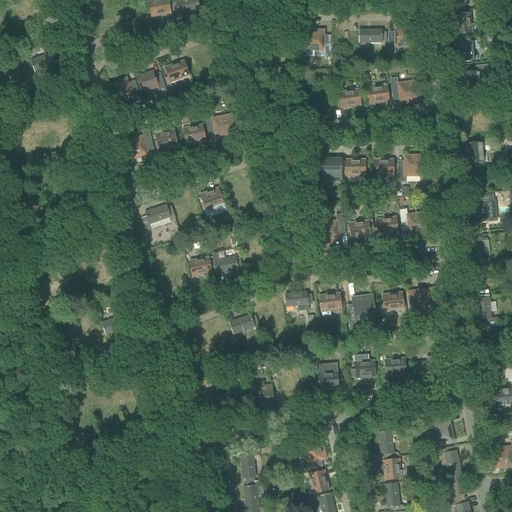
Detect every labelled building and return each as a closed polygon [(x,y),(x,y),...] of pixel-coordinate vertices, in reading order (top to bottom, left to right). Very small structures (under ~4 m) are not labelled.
[(158,0),(156,1),(155,0),(147,0),(151,18),(170,14),(167,0),(158,0)] [(175,2),(171,3),(173,12),(177,11),(177,13),(199,9),(197,0),(179,0),(174,1),(175,2)] [(466,7),(465,0),(452,0),(454,8),(456,8),(457,12),(465,11),(465,7),(466,7)] [(453,15),(455,35),(475,33),(474,25),(471,25),(469,14),(453,15)] [(394,37),(388,37),(388,53),(395,53),(395,47),(414,48),(414,28),(394,27),(394,37)] [(381,30),(359,30),(359,44),(382,44),(382,42),(385,42),(385,33),(381,33),(381,30)] [(330,41),(323,41),(323,31),(304,31),(304,51),(323,51),(323,57),(330,57),(330,41)] [(49,42),(53,54),(59,52),(55,40),(49,42)] [(456,43),(458,63),(474,61),(473,50),(477,49),(476,41),(456,43)] [(30,61),(31,63),(35,73),(56,65),(50,48),(44,51),(46,55),(30,61)] [(164,68),(167,78),(169,83),(188,77),(183,62),(164,68)] [(492,65),(458,68),(461,94),(481,92),(480,84),(487,83),(486,72),(493,71),(492,65)] [(152,72),(139,77),(144,92),(157,88),(158,90),(164,88),(159,74),(153,76),(152,72)] [(126,78),(107,85),(114,103),(133,97),(135,103),(141,100),(136,86),(130,88),(126,78)] [(399,95),(399,99),(400,105),(419,102),(416,82),(397,85),(396,79),(390,80),(392,96),(399,95)] [(366,85),(369,105),(388,102),(386,86),(375,88),(374,84),(366,85)] [(339,93),(341,109),(360,106),(357,87),(349,88),(350,91),(339,93)] [(214,130),(215,134),(216,139),(235,135),(231,116),(212,119),(211,114),(205,115),(208,131),(214,130)] [(182,126),(186,145),(205,141),(202,125),(190,128),(190,124),(182,126)] [(154,135),(157,151),(177,147),(173,127),(165,129),(166,133),(154,135)] [(145,147),(152,146),(148,130),(142,131),(143,137),(124,141),(128,160),(147,157),(145,147)] [(481,143),(465,144),(467,164),(475,163),(475,167),(484,166),(483,162),(487,162),(486,154),(482,154),(481,143)] [(404,166),(397,166),(397,182),(404,182),(404,177),(423,177),(423,156),(404,157),(404,166)] [(314,181),(322,181),(322,177),(340,177),(340,160),(314,160),(314,181)] [(357,177),(357,180),(365,180),(364,161),(345,161),(345,177),(357,177)] [(373,161),(373,180),(381,180),(381,177),(393,177),(393,161),(373,161)] [(199,195),(206,214),(213,211),(212,208),(223,204),(218,189),(199,195)] [(472,204),(467,204),(469,224),(489,222),(496,221),(494,201),(493,202),(492,195),(486,196),(476,197),(476,203),(472,204)] [(16,209),(20,220),(20,221),(41,214),(40,211),(44,210),(41,202),(37,203),(37,202),(16,209)] [(174,215),(171,207),(167,208),(166,206),(145,213),(146,217),(141,219),(145,230),(150,228),(149,225),(170,217),(174,215)] [(408,227),(408,231),(409,236),(428,233),(426,213),(406,216),(406,210),(399,211),(401,227),(408,227)] [(317,224),(320,244),(339,241),(338,232),(344,231),(342,215),(335,216),(336,222),(317,224)] [(375,217),(378,236),(397,234),(395,218),(384,219),(383,216),(375,217)] [(348,224),(350,240),(370,237),(367,218),(359,219),(360,223),(348,224)] [(472,245),(470,245),(472,267),(475,267),(475,271),(484,270),(484,266),(485,266),(484,257),(483,255),(482,244),(472,245)] [(212,254),(213,261),(216,274),(238,270),(237,268),(241,267),(240,258),(236,259),(236,257),(218,260),(216,253),(212,254)] [(192,278),(211,274),(207,254),(199,256),(200,260),(189,262),(192,278)] [(30,284),(32,294),(32,296),(37,295),(37,291),(46,289),(45,284),(59,281),(56,269),(34,273),(36,283),(30,284)] [(412,292),(406,293),(409,316),(418,315),(418,314),(418,312),(423,311),(435,309),(433,293),(427,294),(427,293),(426,290),(412,292)] [(306,293),(284,295),(285,305),(285,307),(297,306),(297,312),(301,311),(308,311),(307,306),(307,303),(307,296),(306,293)] [(382,296),(383,306),(384,315),(392,314),(392,311),(403,309),(401,293),(382,296)] [(340,303),(339,294),(319,297),(322,317),(330,315),(329,311),(341,310),(340,303)] [(488,296),(476,298),(478,320),(481,320),(481,324),(489,323),(490,323),(498,322),(497,318),(490,319),(490,313),(489,303),(488,301),(488,296)] [(355,322),(374,320),(373,313),(371,297),(352,299),(354,322),(355,322)] [(116,318),(101,324),(105,335),(126,328),(120,311),(114,314),(116,318)] [(229,323),(233,335),(254,328),(254,327),(258,325),(255,317),(251,318),(250,316),(229,323)] [(490,323),(481,324),(482,328),(479,329),(482,351),(494,349),(492,327),(490,327),(490,323)] [(368,362),(367,356),(353,357),(354,371),(350,371),(351,378),(355,377),(355,379),(375,378),(373,362),(368,362)] [(384,357),(386,377),(405,375),(404,359),(393,360),(392,356),(384,357)] [(426,363),(413,363),(414,366),(414,376),(437,374),(436,356),(430,357),(428,357),(426,357),(426,358),(426,363)] [(336,364),(316,366),(317,374),(317,377),(318,390),(338,389),(336,369),(336,364)] [(249,387),(250,405),(273,403),(271,385),(249,387)] [(511,413),(510,390),(488,391),(489,407),(502,406),(503,415),(511,413)] [(425,431),(430,430),(434,447),(453,442),(449,423),(435,426),(434,420),(423,422),(425,431)] [(393,454),(392,441),(391,431),(378,433),(381,455),(383,455),(384,459),(392,458),(392,454),(393,454)] [(316,462),(320,461),(325,460),(321,441),(301,445),(306,464),(300,465),(302,472),(318,468),(316,462)] [(511,441),(511,442),(511,448),(492,449),(493,469),(511,467),(511,441)] [(443,454),(448,476),(460,473),(455,452),(453,452),(452,448),(443,450),(444,454),(443,454)] [(245,479),(245,483),(254,482),(253,478),(255,477),(253,455),(240,457),(243,479),(245,479)] [(398,460),(393,460),(383,462),(385,481),(404,479),(404,471),(400,471),(398,460)] [(307,487),(309,495),(328,490),(324,471),(308,475),(311,486),(307,487)] [(460,473),(448,476),(453,498),(450,499),(451,502),(455,502),(464,500),(463,496),(465,495),(460,473)] [(243,487),(246,509),(258,508),(256,486),(254,486),(254,482),(245,483),(246,487),(243,487)] [(394,484),(384,485),(386,508),(389,508),(389,511),(403,510),(402,506),(399,506),(396,484),(394,484)] [(334,511),(330,495),(318,498),(321,511),(334,511)] [(455,502),(451,502),(452,506),(455,506),(456,511),(468,511),(467,503),(465,504),(464,500),(455,502)]
